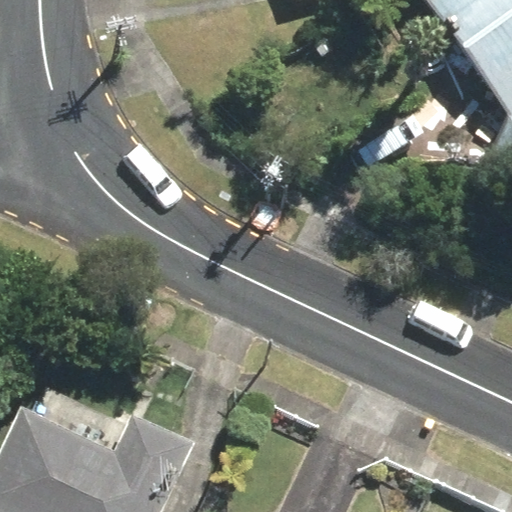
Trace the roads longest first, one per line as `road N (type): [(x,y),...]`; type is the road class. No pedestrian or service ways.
road 1 (residential): [(69,150),(127,213),(511,405)]
road 2 (residential): [(41,0),(43,89),(69,150)]
